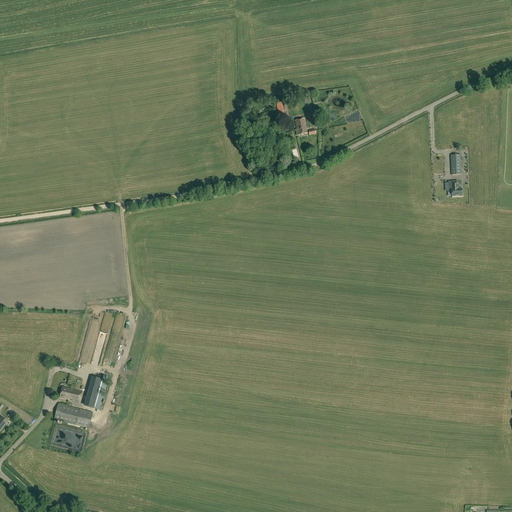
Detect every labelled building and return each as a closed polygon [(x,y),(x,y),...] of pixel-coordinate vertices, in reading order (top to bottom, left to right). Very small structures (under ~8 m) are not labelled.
[(307,132),(305,119),(297,121),(298,129),(296,129),(297,134),(307,132)] [(451,155),(452,175),(462,175),(461,155),(451,155)] [(458,182),(449,182),(449,192),(452,192),(452,197),(462,196),(462,189),(459,189),(459,185),(458,185),(458,182)] [(94,377),(86,406),(100,410),(108,381),(94,377)] [(82,392),(70,389),(62,387),(60,398),(79,403),(82,392)] [(55,420),(89,428),(93,413),(58,404),(55,420)]
